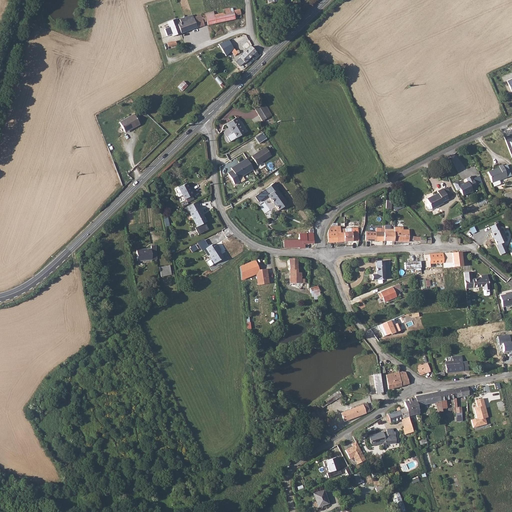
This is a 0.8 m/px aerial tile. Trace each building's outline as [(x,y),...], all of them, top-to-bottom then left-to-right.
[(186,16),(167,21),(168,27),(165,29),(165,31),(162,32),(164,37),(172,35),(173,36),(195,28),(207,24),(241,15),(240,10),(239,6),(232,8),(232,11),(230,11),(223,13),(222,11),(215,12),(214,10),(206,12),(205,11),(204,11),(204,13),(187,17),(186,16)] [(234,49),(229,40),(218,44),(227,56),(234,49)] [(250,58),(253,60),(258,55),(249,47),(233,61),(240,67),(250,58)] [(183,91),(188,85),(184,81),(178,86),(183,91)] [(261,102),(257,105),(266,118),(270,115),(261,102)] [(257,105),(251,109),(259,122),(266,118),(257,105)] [(118,121),(123,130),(133,124),(135,126),(139,123),(133,112),(118,121)] [(247,132),(237,118),(227,123),(233,133),(228,136),(231,142),(247,132)] [(260,143),(267,138),(263,132),(256,137),(260,143)] [(263,148),(250,158),(256,166),(269,157),(263,148)] [(252,171),(245,160),(235,166),(235,167),(234,168),(232,168),(229,170),(231,172),(226,175),(233,186),(238,183),(236,180),(252,171)] [(489,170),(496,186),(502,183),(501,179),(509,175),(505,167),(504,165),(503,162),(499,164),(499,165),(489,170)] [(458,181),(452,183),(457,193),(460,191),(463,196),(469,193),(470,194),(474,192),(473,189),(477,187),(471,176),(467,178),(468,180),(460,185),(458,181)] [(182,198),(184,197),(191,194),(193,193),(190,188),(189,189),(185,181),(176,185),(176,186),(180,193),(182,198)] [(269,194),(279,210),(289,204),(279,189),(280,188),(276,182),(267,188),(270,194),(269,194)] [(433,211),(445,204),(445,202),(450,200),(451,201),(455,199),(450,189),(446,192),(444,190),(439,193),(439,195),(428,201),(430,205),(433,211)] [(202,210),(197,199),(183,207),(186,213),(188,211),(196,225),(204,221),(205,221),(202,214),(200,211),(202,210)] [(428,214),(433,211),(430,205),(424,209),(428,214)] [(204,221),(196,225),(194,227),(197,233),(207,228),(204,221)] [(494,235),(498,244),(503,242),(503,241),(508,239),(503,226),(501,227),(499,221),(491,225),(493,230),(491,231),(493,236),(494,235)] [(335,226),(333,223),(327,231),(327,242),(336,242),(335,232),(339,232),(339,226),(335,226)] [(344,229),(343,226),(339,226),(339,232),(335,232),(336,242),(357,240),(357,228),(344,229)] [(365,241),(383,241),(383,230),(381,230),(381,228),(375,228),(375,231),(365,231),(365,241)] [(383,241),(393,241),(394,234),(394,229),(383,228),(383,230),(383,241)] [(312,243),(313,229),(309,230),(308,233),(305,233),(298,233),(298,239),(282,241),(282,248),(298,248),(299,248),(303,248),(303,244),(312,243)] [(394,234),(393,241),(407,241),(408,229),(401,229),(401,235),(394,234)] [(208,254),(214,262),(222,257),(222,255),(219,250),(221,248),(217,242),(212,246),(211,243),(205,247),(209,254),(208,254)] [(503,242),(498,244),(497,245),(501,254),(506,252),(505,248),(503,242)] [(137,261),(156,259),(155,244),(150,245),(150,248),(136,250),(137,261)] [(463,261),(462,253),(436,254),(437,263),(463,261)] [(436,254),(424,254),(425,263),(437,263),(436,254)] [(297,273),(297,259),(288,259),(288,283),(303,283),(304,280),(300,279),(300,273),(297,273)] [(390,276),(389,259),(375,260),(375,273),(371,274),(372,279),(376,279),(376,280),(384,280),(384,277),(390,276)] [(264,282),(263,269),(259,270),(257,261),(243,265),(243,271),(246,271),(247,273),(252,272),(254,275),(256,275),(256,283),(264,282)] [(160,274),(171,272),(169,265),(159,267),(160,274)] [(465,283),(467,292),(483,289),(485,298),(486,298),(490,298),(491,297),(488,274),(481,275),(482,279),(479,279),(478,278),(473,279),(472,271),(464,272),(465,278),(465,280),(465,281),(465,283)] [(417,282),(420,296),(432,294),(430,279),(416,281),(417,282)] [(399,282),(379,291),(380,292),(378,293),(380,298),(381,297),(384,302),(401,295),(399,289),(401,288),(400,283),(399,282)] [(511,292),(501,296),(504,307),(511,304),(511,292)] [(398,331),(393,319),(377,326),(379,330),(380,329),(383,337),(398,331)] [(504,351),(511,349),(511,341),(511,342),(509,334),(497,336),(498,344),(503,343),(504,351)] [(446,364),(442,364),(442,369),(446,368),(446,371),(467,369),(467,361),(462,361),(461,354),(452,355),(453,359),(445,360),(446,364)] [(417,367),(419,373),(429,370),(426,361),(420,363),(419,364),(418,365),(419,367),(417,367)] [(395,370),(384,372),(387,388),(400,385),(395,370)] [(375,392),(382,391),(379,372),(372,373),(375,392)] [(474,385),(455,388),(457,398),(469,395),(469,391),(473,391),(474,385)] [(455,388),(438,391),(441,408),(447,407),(445,399),(452,397),(454,407),(455,406),(457,406),(457,398),(455,388)] [(438,391),(415,396),(415,397),(417,405),(435,401),(437,412),(442,411),(441,408),(438,391)] [(405,407),(400,409),(403,417),(419,412),(417,405),(415,397),(407,399),(407,400),(404,401),(405,407)] [(471,420),(474,428),(488,424),(486,418),(489,417),(484,398),(476,400),(478,407),(474,408),(477,418),(471,420)] [(370,411),(367,402),(341,412),(344,420),(370,411)] [(400,409),(399,406),(396,407),(397,410),(387,413),(390,422),(403,417),(400,409)] [(411,425),(403,427),(404,433),(413,431),(411,425)] [(383,431),(368,435),(371,445),(383,442),(383,446),(387,445),(386,443),(396,442),(395,431),(393,432),(393,427),(386,428),(386,433),(383,433),(383,431)] [(352,447),(345,451),(349,459),(353,457),(357,465),(365,460),(356,442),(351,444),(352,447)] [(336,457),(325,460),(329,472),(327,473),(328,478),(341,474),(336,457)] [(323,489),(313,493),(318,506),(328,502),(323,489)] [(400,491),(392,494),(398,511),(403,511),(406,511),(400,491)]
